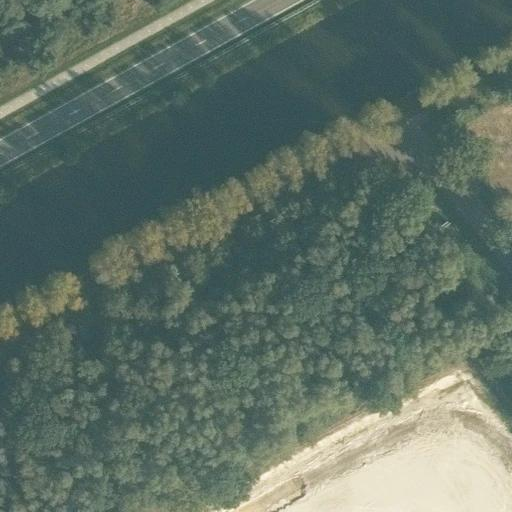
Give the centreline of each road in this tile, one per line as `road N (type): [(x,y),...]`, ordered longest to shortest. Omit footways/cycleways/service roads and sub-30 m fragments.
road 1 (unclassified): [(0,350),(364,151),(387,147),(430,157),(511,261)]
road 2 (secondary): [(0,154),(283,0)]
road 3 (track): [(387,147),(427,112),(511,66)]
